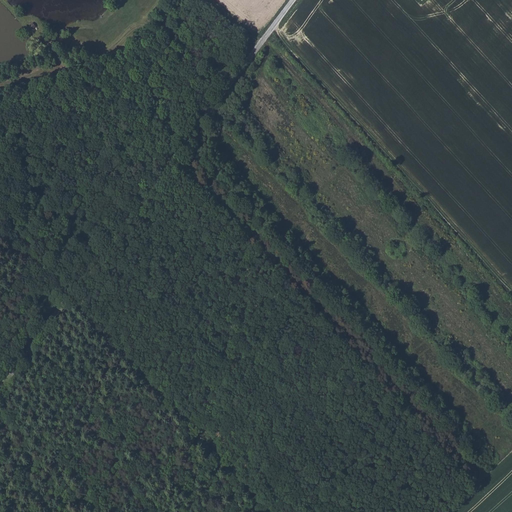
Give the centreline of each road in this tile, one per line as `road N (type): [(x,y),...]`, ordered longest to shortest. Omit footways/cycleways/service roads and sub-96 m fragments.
road 1 (unclassified): [(292,0),(0,386)]
road 2 (track): [(273,24),(511,296)]
